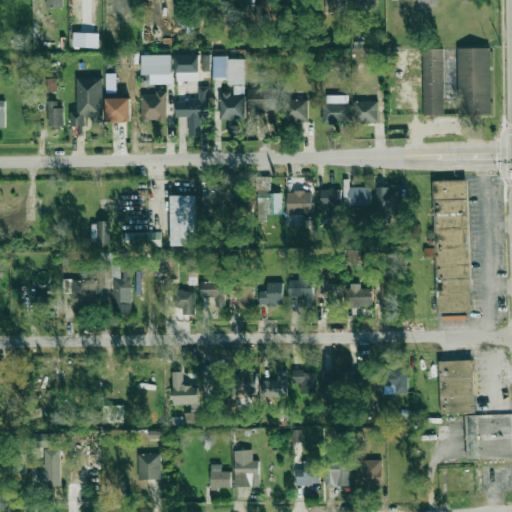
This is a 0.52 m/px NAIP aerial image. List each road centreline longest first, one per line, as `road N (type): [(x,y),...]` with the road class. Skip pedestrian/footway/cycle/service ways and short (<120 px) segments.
road 1 (residential): [(0,342),(511,335)]
road 2 (tertiary): [(0,162),(511,158)]
